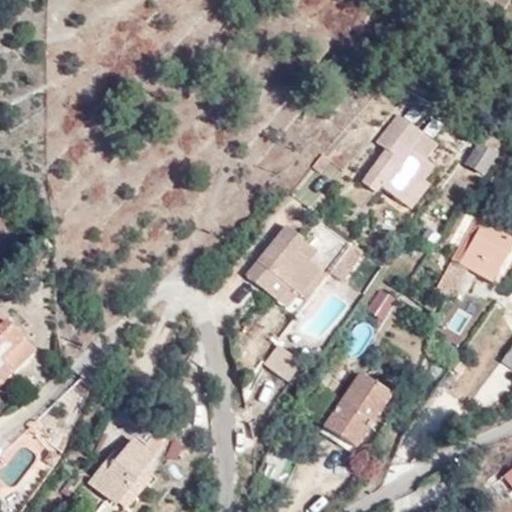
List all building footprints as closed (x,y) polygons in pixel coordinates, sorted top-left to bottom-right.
[(383,185),(409,204),(426,180),(436,166),(428,160),(413,148),(424,133),(401,114),(381,141),(390,148),(365,181),(378,191),(383,185)] [(424,133),(413,148),(428,160),(440,144),(424,133)] [(488,147),(475,170),(488,178),(502,156),(488,147)] [(426,180),(409,204),(415,208),(432,185),(426,180)] [(287,243),(273,259),(266,254),(249,274),(281,301),(294,286),(302,293),(322,269),(312,261),(296,248),(304,238),(290,226),(280,237),(284,239),(287,242),(287,243)] [(490,284),(511,246),(511,243),(481,227),(459,265),(490,284)] [(280,237),(266,253),(273,259),(287,242),(284,239),(280,237)] [(304,238),(296,248),(312,261),(320,251),(304,238)] [(331,274),(362,293),(380,264),(349,245),(331,274)] [(322,269),(302,293),(294,286),(281,301),(289,308),(301,294),(308,300),(329,276),(322,269)] [(379,289),(369,310),(384,318),(395,296),(379,289)] [(1,362),(22,341),(0,319),(0,384),(12,374),(1,362)] [(33,353),(22,341),(1,362),(12,374),(33,353)] [(263,364),(282,375),(294,355),(275,344),(263,364)] [(511,372),(511,344),(500,364),(511,372)] [(358,375),(326,423),(341,433),(337,438),(354,450),(390,397),(358,375)] [(317,417),(333,398),(318,387),(304,407),(317,417)] [(167,431),(181,399),(164,392),(149,423),(167,431)] [(341,433),(326,423),(319,432),(333,443),(337,438),(341,433)] [(114,501),(136,475),(152,456),(126,438),(110,461),(104,458),(86,480),(113,503),(114,501)] [(269,442),(254,476),(283,490),(301,457),(269,442)] [(147,483),(136,475),(114,501),(125,510),(147,483)] [(511,494),(511,487),(504,476),(491,485),(503,501),(511,494)]
